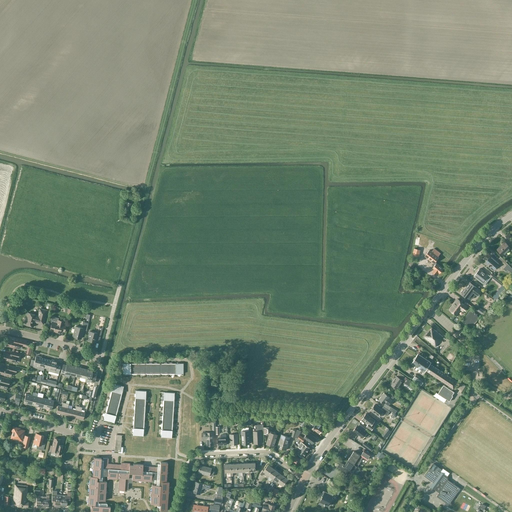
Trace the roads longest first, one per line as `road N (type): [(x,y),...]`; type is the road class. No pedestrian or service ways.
road 1 (tertiary): [(304,479),(469,254),(511,214)]
road 2 (residential): [(179,511),(199,454),(269,452),(304,479)]
